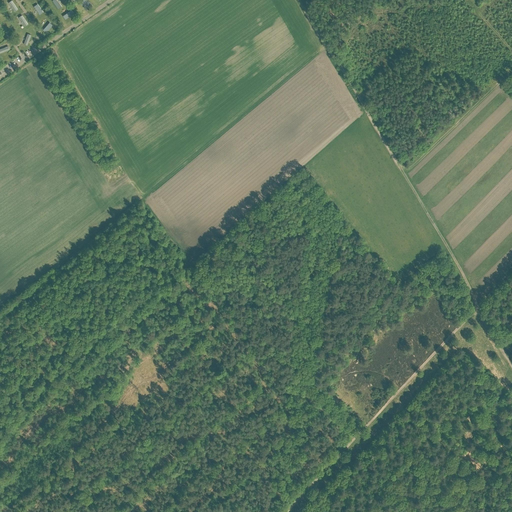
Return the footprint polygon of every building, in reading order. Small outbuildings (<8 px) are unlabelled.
[(18,9),(12,0),(9,3),(15,11),(18,9)] [(57,0),(52,0),(58,9),(62,6),(57,0)] [(75,4),(81,12),(84,10),(78,2),(75,4)] [(34,6),(40,14),(43,12),(37,4),(34,6)] [(63,16),(65,19),(74,13),(71,10),(63,16)] [(28,24),(22,15),(19,17),(25,26),(28,24)] [(12,30),(16,28),(9,20),(6,23),(12,30)] [(43,29),(46,32),(53,25),(50,22),(43,29)]
